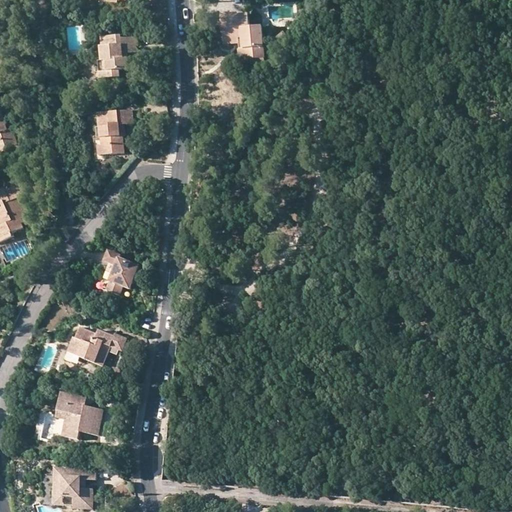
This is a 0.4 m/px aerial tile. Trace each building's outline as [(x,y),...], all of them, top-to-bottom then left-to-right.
[(243,38),(244,43),(245,60),(251,59),(265,58),(263,27),(250,28),(249,15),(222,18),(224,40),(243,38)] [(280,45),(289,38),(284,32),(277,38),(272,38),(273,46),(280,45)] [(101,48),(102,62),(107,62),(108,79),(121,78),(120,71),(130,70),(129,58),(124,59),(124,53),(140,53),(138,37),(123,39),(123,36),(103,38),(104,48),(101,48)] [(101,80),(108,79),(107,62),(102,62),(100,62),(101,80)] [(1,108),(0,108),(0,154),(20,148),(14,130),(8,132),(1,108)] [(127,153),(125,137),(121,137),(120,125),(127,125),(136,124),(135,111),(99,114),(101,129),(98,129),(99,139),(94,139),(96,157),(127,153)] [(0,191),(0,245),(17,237),(19,241),(28,236),(22,224),(32,220),(22,198),(26,196),(21,185),(8,192),(7,188),(0,191)] [(81,196),(75,199),(78,209),(85,207),(81,196)] [(118,266),(112,280),(124,285),(131,287),(140,265),(121,257),(122,254),(109,249),(105,261),(118,266)] [(121,294),(124,285),(112,280),(108,289),(121,294)] [(82,329),(78,339),(86,342),(80,357),(103,366),(112,346),(116,337),(100,331),(98,336),(82,329)] [(117,334),(116,337),(112,346),(123,351),(128,339),(117,334)] [(77,364),(80,357),(86,342),(78,339),(76,338),(67,360),(77,364)] [(63,392),(59,410),(75,413),(70,437),(80,439),(81,431),(100,435),(105,409),(87,406),(89,397),(63,392)] [(64,436),(70,437),(75,413),(59,410),(58,417),(67,419),(64,436)] [(64,483),(64,468),(56,467),(55,483),(64,483)] [(98,468),(64,468),(64,483),(55,483),(55,496),(64,496),(74,496),(74,508),(83,508),(83,503),(94,503),(94,488),(87,488),(82,488),(82,479),(87,479),(97,480),(98,468)] [(64,505),(64,496),(55,496),(55,505),(64,505)]
